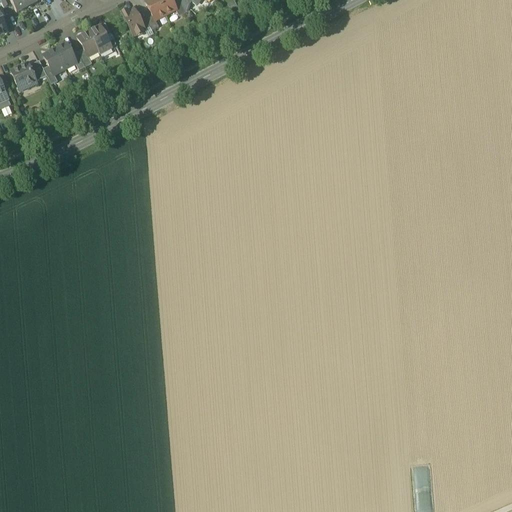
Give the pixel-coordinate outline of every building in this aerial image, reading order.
[(0,0),(0,3),(1,5),(3,11),(11,6),(7,0),(0,0)] [(16,15),(26,10),(20,0),(7,0),(11,6),(16,15)] [(20,0),(26,10),(35,5),(32,0),(20,0)] [(155,23),(165,18),(155,0),(154,0),(145,5),(150,16),(154,23),(155,23)] [(169,0),(155,0),(165,18),(175,13),(176,12),(172,5),(169,0)] [(180,0),(178,1),(186,15),(189,7),(184,0),(180,0)] [(197,8),(202,0),(194,0),(191,4),(197,8)] [(186,15),(178,1),(172,5),(176,12),(175,13),(179,19),(186,15)] [(230,12),(237,9),(234,3),(227,7),(230,12)] [(121,16),(133,39),(136,37),(137,38),(142,35),(141,34),(144,33),(144,32),(136,16),(133,11),(127,14),(127,13),(121,16)] [(144,32),(149,30),(144,19),(141,14),(136,16),(144,32)] [(150,16),(144,19),(149,30),(151,33),(158,30),(155,23),(154,23),(150,16)] [(99,29),(105,40),(110,37),(105,26),(99,29)] [(99,29),(88,35),(98,55),(99,56),(111,50),(110,50),(107,44),(105,40),(99,29)] [(144,32),(144,33),(148,39),(153,36),(151,33),(149,30),(144,32)] [(98,55),(88,35),(77,40),(83,52),(88,60),(98,55)] [(65,46),(54,52),(64,72),(75,66),(71,57),(65,46)] [(54,77),(64,72),(54,52),(43,58),(48,68),(53,78),(54,77)] [(77,55),(85,70),(91,66),(88,60),(83,52),(77,55)] [(75,66),(79,73),(85,70),(76,54),(71,57),(75,66)] [(28,68),(35,83),(46,79),(39,63),(28,68)] [(10,74),(18,90),(24,88),(24,89),(27,90),(36,86),(35,83),(28,68),(28,66),(10,74)] [(43,71),(51,87),(57,84),(54,77),(53,78),(48,68),(43,71)] [(0,78),(0,85),(4,95),(10,92),(3,77),(0,78)] [(0,112),(10,108),(7,102),(0,105),(0,112)]
